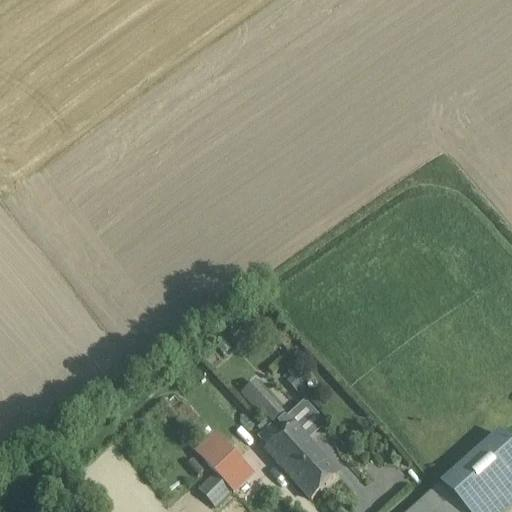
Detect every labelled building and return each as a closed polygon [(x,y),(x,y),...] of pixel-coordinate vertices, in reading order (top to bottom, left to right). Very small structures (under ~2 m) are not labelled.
[(283,414),(256,385),(245,396),(263,416),(265,414),(273,423),(283,414)] [(288,421),(282,426),(288,432),(294,427),(288,421)] [(338,475),(294,427),(288,432),(282,438),(315,474),(312,477),(323,489),(338,475)] [(315,474),(282,438),(267,452),(311,500),(323,489),(312,477),(315,474)] [(82,470),(106,511),(109,511),(148,489),(123,446),(82,470)] [(225,446),(206,463),(222,481),(241,464),(225,446)] [(241,464),(222,481),(234,494),(253,478),(241,464)] [(462,511),(441,487),(412,511),(462,511)]
